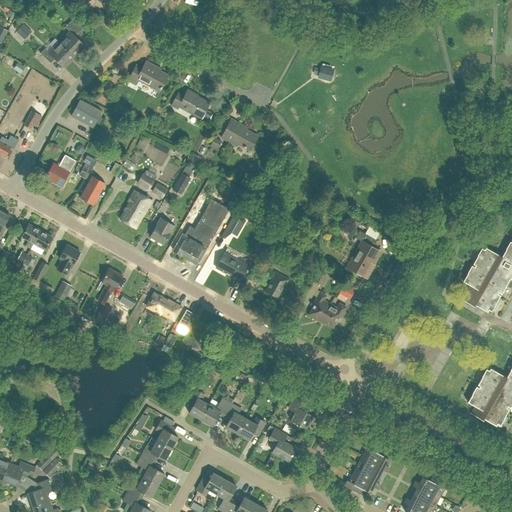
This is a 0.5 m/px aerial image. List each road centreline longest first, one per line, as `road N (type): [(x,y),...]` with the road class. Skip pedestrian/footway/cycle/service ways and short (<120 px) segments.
road 1 (unclassified): [(342,375),(11,189)]
road 2 (unclassified): [(342,375),(418,246),(511,192)]
road 3 (residential): [(11,189),(56,108),(123,37)]
road 4 (residential): [(174,511),(206,453),(282,490),(310,483)]
road 5 (unclassified): [(511,470),(357,383)]
road 6 (residential): [(131,30),(261,105)]
